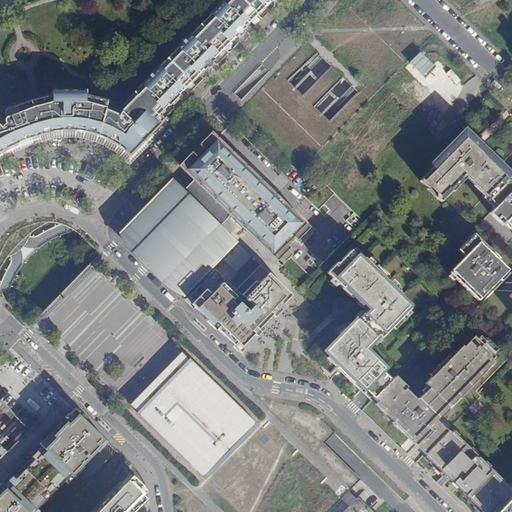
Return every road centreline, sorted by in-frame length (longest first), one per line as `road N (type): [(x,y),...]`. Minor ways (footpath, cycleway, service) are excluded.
road 1 (residential): [(441,511),(324,398),(245,378),(92,227)]
road 2 (residential): [(92,227),(313,0)]
road 3 (residential): [(2,318),(152,459),(168,511)]
road 4 (residential): [(422,0),(511,83)]
